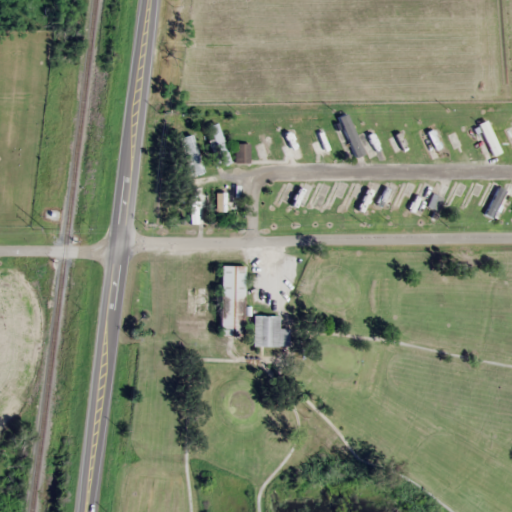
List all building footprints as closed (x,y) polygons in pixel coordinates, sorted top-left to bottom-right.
[(371,159),(387,151),(369,117),(362,121),(367,130),(359,135),(371,159)] [(326,156),(318,119),(309,121),(317,158),(326,156)] [(413,146),(401,119),(394,122),(400,135),(391,140),(395,148),(403,145),(406,150),(413,146)] [(489,157),(499,152),(484,121),(473,126),(489,157)] [(207,125),(218,165),(227,163),(217,122),(207,125)] [(299,153),(290,122),(279,125),(285,144),(276,146),(279,158),(299,153)] [(255,128),(265,158),(273,155),(263,126),(255,128)] [(177,138),(189,176),(203,171),(190,133),(177,138)] [(248,142),(233,142),(233,162),(248,162),(248,142)] [(475,183),(465,180),(455,217),(464,220),(475,183)] [(288,186),(278,181),(266,207),(276,212),(288,186)] [(483,214),(494,220),(511,188),(511,187),(501,181),(483,214)] [(402,219),(415,225),(423,205),(436,210),(441,198),(416,187),(402,219)] [(369,218),(377,221),(388,191),(381,188),(369,218)] [(179,189),(179,223),(202,223),(202,189),(179,189)] [(218,264),(216,335),(244,338),(248,344),(277,347),(277,314),(251,313),(244,266),(218,264)]
